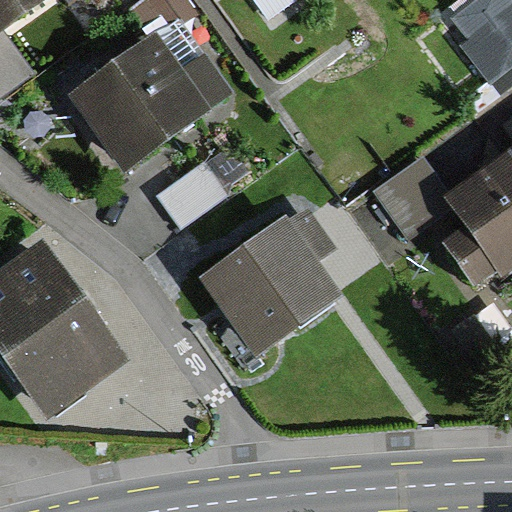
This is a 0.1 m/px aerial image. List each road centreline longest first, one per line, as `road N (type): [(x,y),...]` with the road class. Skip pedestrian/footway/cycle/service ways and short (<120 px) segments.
road 1 (residential): [(0,161),(151,288),(239,424),(258,493)]
road 2 (tertiary): [(511,482),(258,493)]
